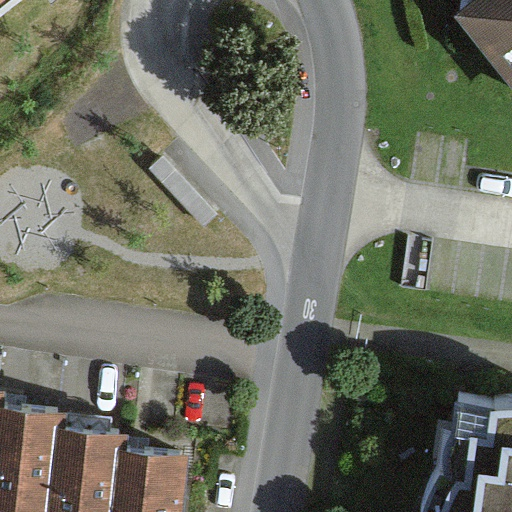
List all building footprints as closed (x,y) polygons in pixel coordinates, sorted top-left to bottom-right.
[(511,0),(474,0),(480,8),(462,22),(511,82),(511,0)] [(511,511),(511,377),(502,376),(478,383),(451,381),(439,452),(416,492),(413,511),(511,511)] [(49,401),(0,396),(0,511),(37,511),(48,412),(49,401)] [(113,419),(48,412),(37,511),(103,511),(111,432),(113,419)] [(172,511),(180,439),(111,432),(103,511),(172,511)]
